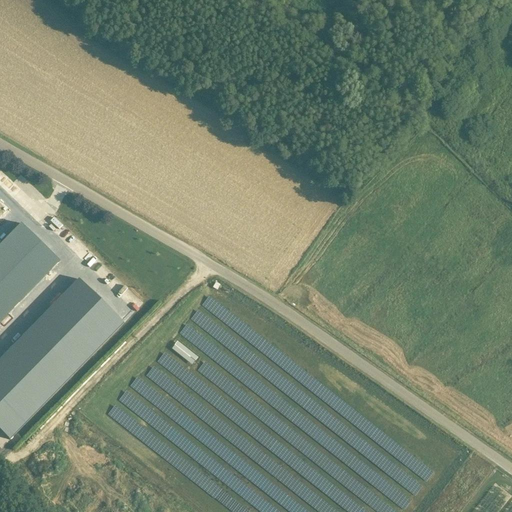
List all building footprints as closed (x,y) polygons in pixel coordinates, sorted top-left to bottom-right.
[(21,224),(0,245),(0,251),(17,268),(41,243),(21,224)] [(41,243),(17,268),(36,286),(60,261),(41,243)] [(0,284),(17,268),(0,251),(0,284)] [(17,268),(0,284),(0,316),(3,320),(22,300),(36,286),(17,268)] [(79,279),(50,309),(52,311),(58,317),(65,323),(71,330),(78,336),(85,343),(95,353),(124,323),(79,279)] [(50,309),(14,346),(16,348),(23,354),(29,360),(36,367),(42,373),(49,380),(59,389),(95,353),(85,343),(78,336),(71,330),(65,323),(58,317),(52,311),(50,309)] [(178,344),(174,349),(191,364),(195,358),(178,344)] [(14,346),(0,360),(0,403),(7,410),(13,416),(23,426),(59,389),(49,380),(42,373),(36,367),(29,360),(23,354),(16,348),(14,346)] [(0,430),(10,440),(23,426),(13,416),(7,410),(0,403),(0,430)]
